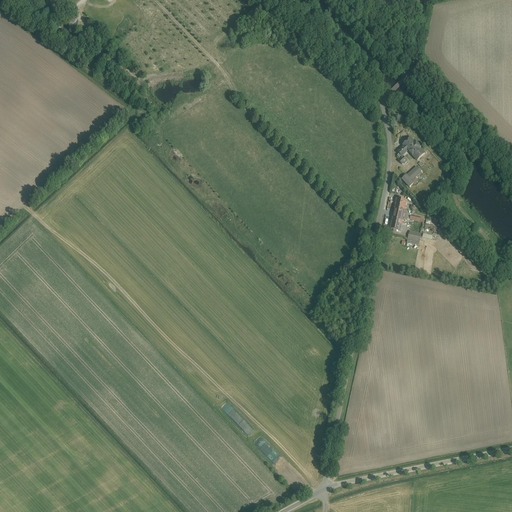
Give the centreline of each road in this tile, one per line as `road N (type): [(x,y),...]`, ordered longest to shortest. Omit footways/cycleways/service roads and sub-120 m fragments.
road 1 (unclassified): [(326,487),(389,164),(383,99)]
road 2 (track): [(511,257),(470,224),(456,206),(452,171),(383,99)]
road 3 (unclassified): [(511,448),(326,487)]
road 4 (unclassified): [(409,75),(511,182)]
road 5 (unclassified): [(286,0),(383,99)]
